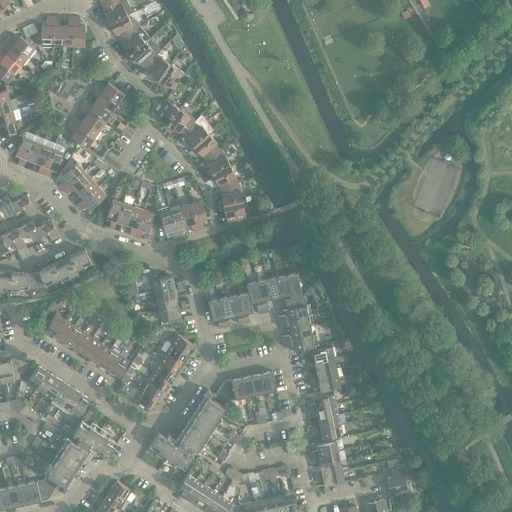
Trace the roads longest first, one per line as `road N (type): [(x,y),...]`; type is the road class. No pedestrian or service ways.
road 1 (residential): [(207,370),(284,358),(299,422),(250,433),(234,460),(250,468),(302,458),(312,501)]
road 2 (residential): [(148,124),(147,93),(108,49),(87,6),(44,5),(0,29)]
road 3 (residential): [(207,370),(210,350),(191,274),(88,234)]
road 4 (residential): [(144,432),(25,349),(11,306)]
road 5 (residential): [(215,231),(196,173),(148,124)]
